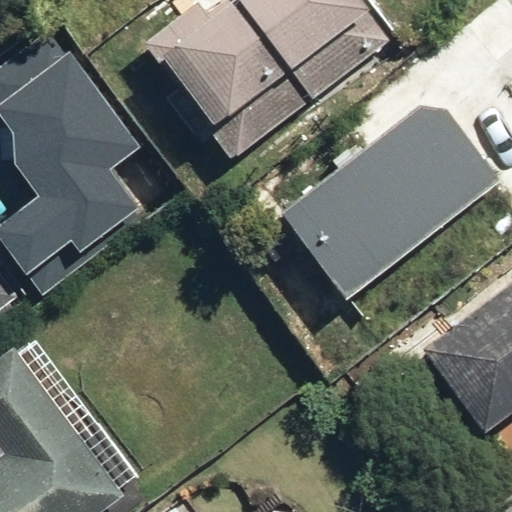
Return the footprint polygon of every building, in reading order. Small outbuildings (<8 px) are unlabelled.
[(226,162),(388,41),(355,0),(222,0),(202,15),(191,1),(136,42),(226,162)] [(170,192),(67,31),(0,74),(0,114),(41,178),(0,204),(0,243),(14,265),(73,227),(85,246),(170,192)] [(495,186),(431,96),(272,209),(336,299),(495,186)] [(511,413),(511,275),(414,356),(482,439),(511,413)] [(0,306),(10,299),(0,285),(0,306)] [(0,511),(92,511),(136,478),(26,330),(0,350),(0,511)]
